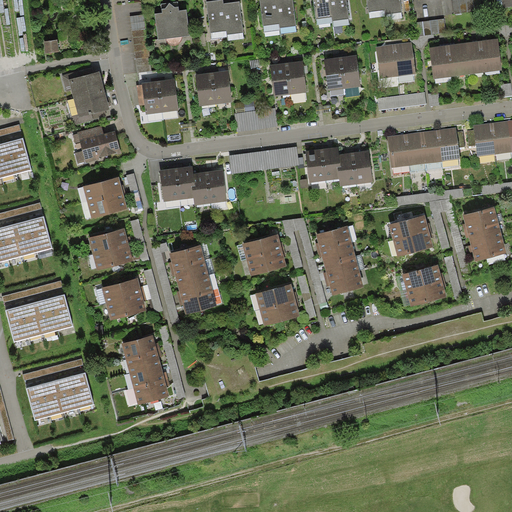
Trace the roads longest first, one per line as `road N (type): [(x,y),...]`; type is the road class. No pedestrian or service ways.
road 1 (track): [(107,511),(511,401)]
road 2 (residential): [(511,102),(162,151),(145,147)]
road 3 (residential): [(192,405),(145,231),(135,166),(145,147)]
road 4 (residential): [(511,297),(324,338),(264,372)]
road 5 (residential): [(145,147),(127,122),(106,0)]
